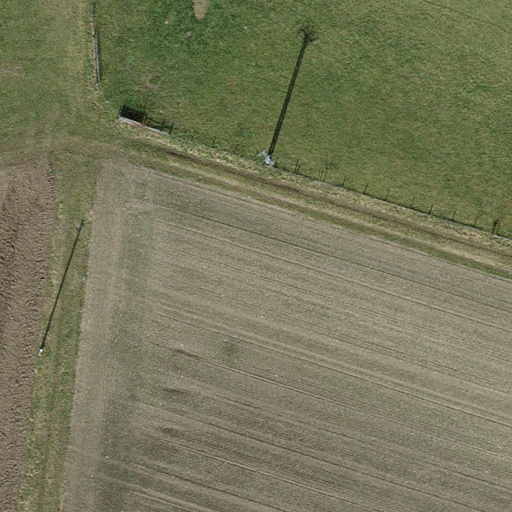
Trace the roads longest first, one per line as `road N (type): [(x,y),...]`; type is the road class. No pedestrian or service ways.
road 1 (track): [(0,165),(78,141),(511,268)]
road 2 (track): [(35,511),(78,141)]
